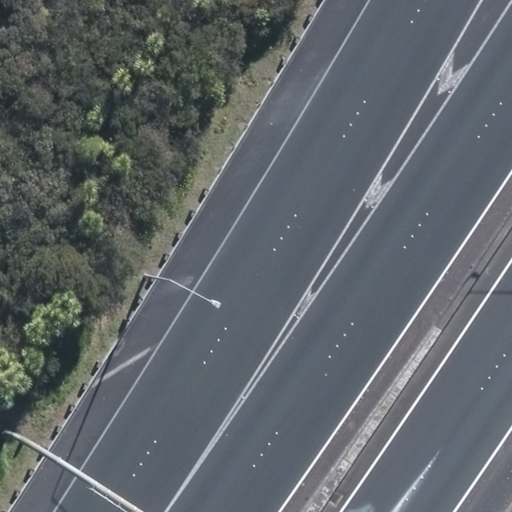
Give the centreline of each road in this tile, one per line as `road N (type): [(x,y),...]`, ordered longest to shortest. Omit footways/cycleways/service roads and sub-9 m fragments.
road 1 (motorway): [(114,511),(420,0)]
road 2 (motorway): [(220,511),(511,69)]
road 3 (motorway): [(511,352),(401,511)]
